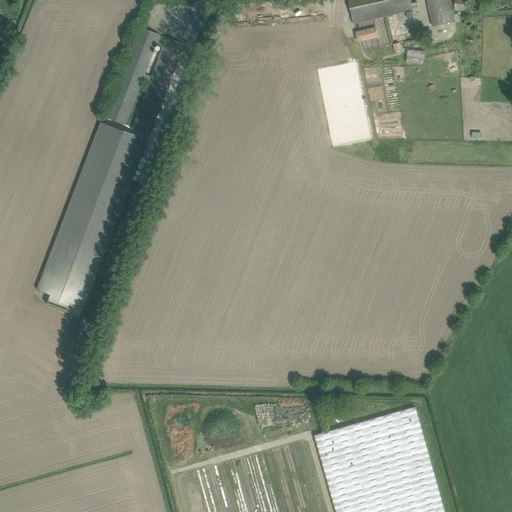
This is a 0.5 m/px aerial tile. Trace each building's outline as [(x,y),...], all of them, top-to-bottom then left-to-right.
[(348,0),(350,3),(354,23),(405,12),(407,11),(408,18),(414,17),(414,15),(413,13),(420,12),(418,2),(412,3),(410,0),(348,0)] [(455,21),(450,0),(426,0),(433,26),(455,21)] [(463,0),(454,0),(454,8),(464,9),(464,0),(463,0)] [(167,38),(166,37),(160,35),(141,28),(137,37),(107,118),(127,125),(144,80),(150,82),(132,129),(150,136),(181,54),(184,44),(167,38)] [(377,32),(360,35),(362,41),(378,38),(377,32)] [(408,52),(408,62),(424,62),(424,52),(408,52)] [(101,122),(38,290),(51,295),(48,304),(48,305),(68,313),(72,314),(76,304),(84,308),(148,140),(101,122)] [(445,511),(416,407),(315,436),(336,511),(445,511)]
